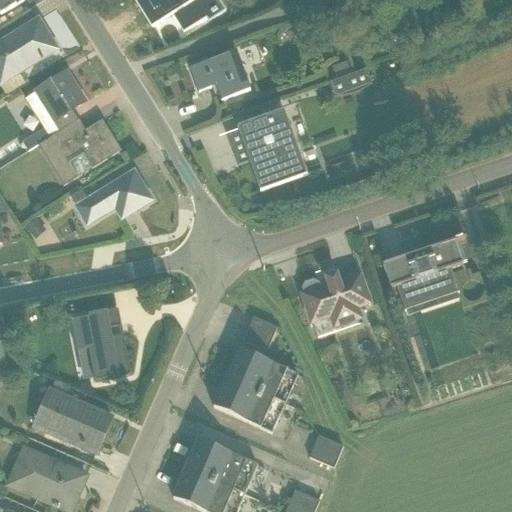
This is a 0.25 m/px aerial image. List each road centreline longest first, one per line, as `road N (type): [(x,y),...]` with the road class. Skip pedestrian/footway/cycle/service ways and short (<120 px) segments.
road 1 (tertiary): [(223,251),(289,241),(511,166)]
road 2 (tertiary): [(223,251),(73,0)]
road 3 (residential): [(117,511),(205,312),(223,251)]
road 4 (residential): [(223,251),(0,300)]
